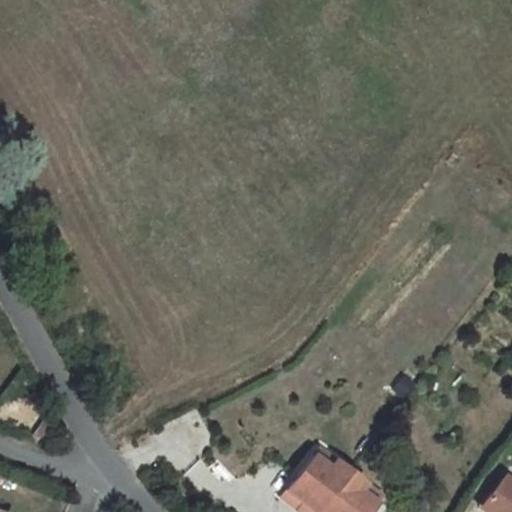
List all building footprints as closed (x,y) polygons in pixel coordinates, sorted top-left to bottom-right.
[(316,449),(310,457),(327,469),(333,462),(316,449)] [(310,457),(284,491),(301,504),(296,510),(299,511),(317,511),(347,473),(333,462),(327,469),(310,457)] [(347,473),(317,511),(367,511),(373,504),(356,492),(362,485),(347,473)] [(511,511),(511,484),(502,477),(485,500),(500,511),(511,511)] [(378,498),(362,485),(356,492),(373,504),(378,498)] [(284,491),(280,497),(296,510),(301,504),(284,491)] [(500,511),(485,500),(479,508),(483,511),(500,511)]
